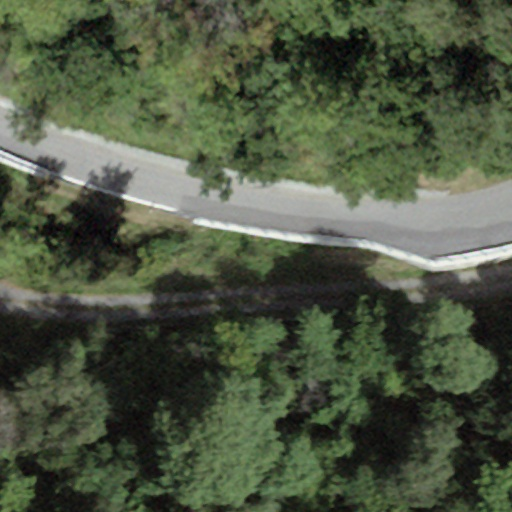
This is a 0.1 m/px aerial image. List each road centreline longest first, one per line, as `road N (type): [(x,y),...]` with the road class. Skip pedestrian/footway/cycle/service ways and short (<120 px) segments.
road 1 (tertiary): [(511,214),(411,225),(225,201),(41,147),(0,126)]
road 2 (track): [(511,278),(141,307),(0,298)]
